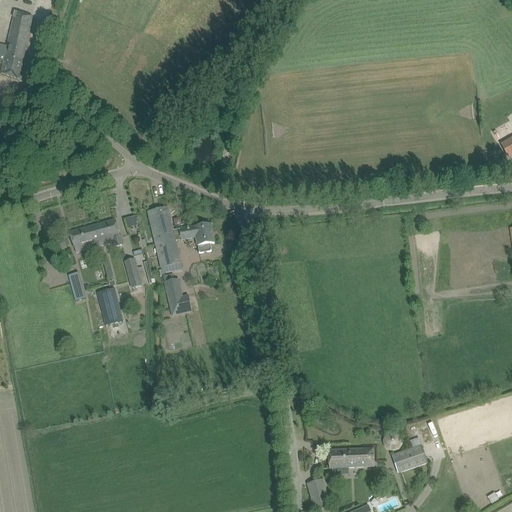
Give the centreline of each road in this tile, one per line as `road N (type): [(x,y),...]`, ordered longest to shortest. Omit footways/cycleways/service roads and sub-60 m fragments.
road 1 (unclassified): [(298,511),(284,401),(240,208)]
road 2 (unclassified): [(240,208),(356,208),(511,190)]
road 3 (unclassified): [(240,208),(138,171),(0,207)]
